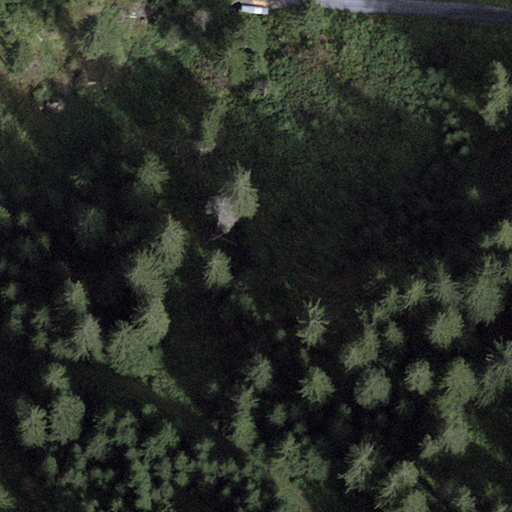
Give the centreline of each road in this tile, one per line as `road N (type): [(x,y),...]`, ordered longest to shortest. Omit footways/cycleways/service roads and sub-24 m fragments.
road 1 (track): [(0,357),(120,381),(313,511)]
road 2 (track): [(323,0),(511,18)]
